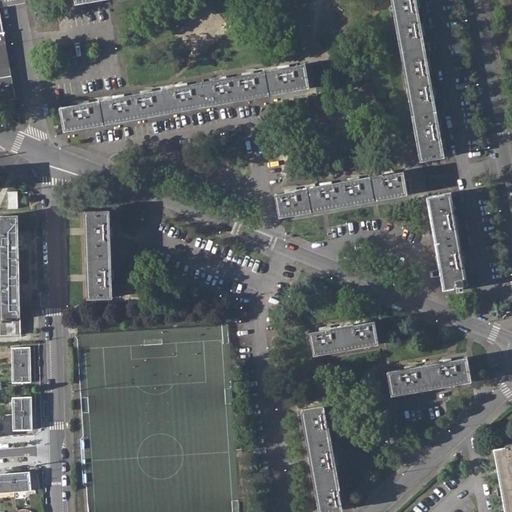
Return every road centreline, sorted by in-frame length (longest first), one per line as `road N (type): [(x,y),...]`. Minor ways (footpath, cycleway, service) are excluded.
road 1 (residential): [(49,152),(57,447)]
road 2 (residential): [(280,511),(255,316),(285,247)]
road 3 (residential): [(49,152),(285,247)]
road 4 (residential): [(285,247),(511,343)]
road 5 (residential): [(474,0),(511,214)]
road 6 (residential): [(511,388),(374,511)]
road 7 (unknown): [(265,293),(158,240),(156,195)]
road 8 (residential): [(15,0),(37,147)]
